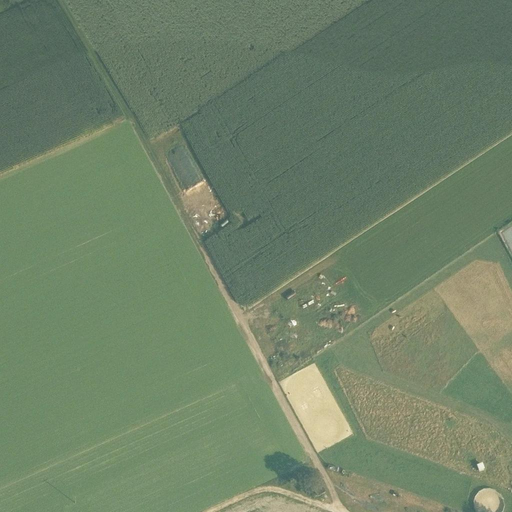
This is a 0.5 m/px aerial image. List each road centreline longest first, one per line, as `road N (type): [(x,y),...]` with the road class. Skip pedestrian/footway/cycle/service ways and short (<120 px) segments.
road 1 (track): [(59,0),(149,148),(341,511)]
road 2 (track): [(333,511),(265,485),(206,511)]
